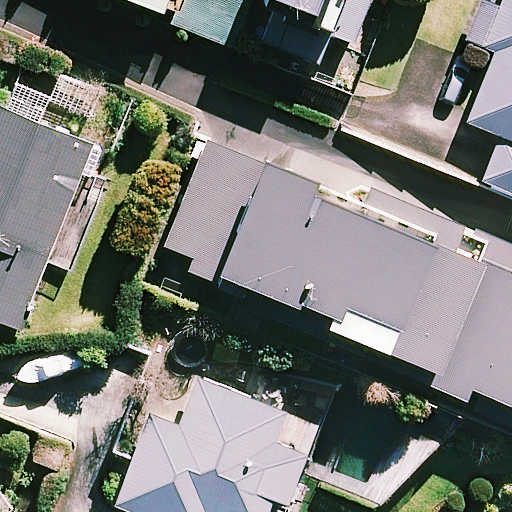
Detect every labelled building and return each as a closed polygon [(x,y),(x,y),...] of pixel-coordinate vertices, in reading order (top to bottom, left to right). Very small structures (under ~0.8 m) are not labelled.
[(248,0),(199,0),(189,27),(231,43),(248,0)] [(279,0),(284,2),(264,58),(313,76),(329,30),(353,38),(366,0),(279,0)] [(468,116),(499,128),(481,174),(511,186),(511,0),(501,0),(501,1),(498,0),(483,0),(470,34),(497,45),(468,116)] [(87,169),(100,138),(0,96),(0,314),(19,322),(46,257),(69,267),(106,177),(87,169)] [(317,166),(212,123),(165,240),(193,251),(188,264),(240,286),(246,272),(274,284),(265,306),(327,332),(333,316),(451,364),(441,389),(511,418),(511,255),(313,174),(317,166)] [(317,418),(198,372),(179,421),(149,409),(116,496),(157,511),(203,511),(206,505),(224,511),(261,511),(268,496),(285,502),(317,418)]
